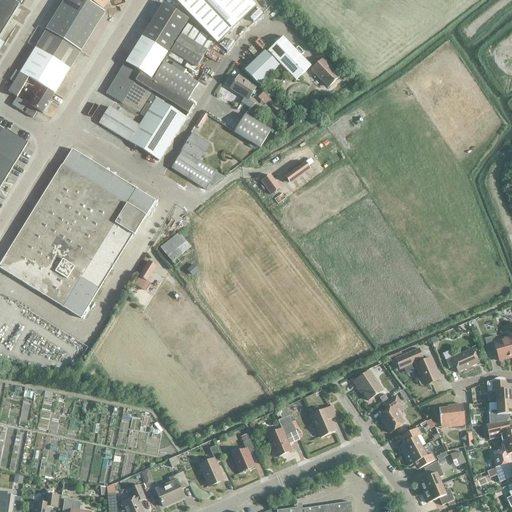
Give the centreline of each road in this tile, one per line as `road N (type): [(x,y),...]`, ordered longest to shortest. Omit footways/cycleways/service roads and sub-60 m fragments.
road 1 (residential): [(173,191),(85,328),(0,282)]
road 2 (unclassified): [(156,181),(236,48),(276,8)]
road 3 (residential): [(364,446),(210,511)]
road 4 (residential): [(62,122),(140,0)]
